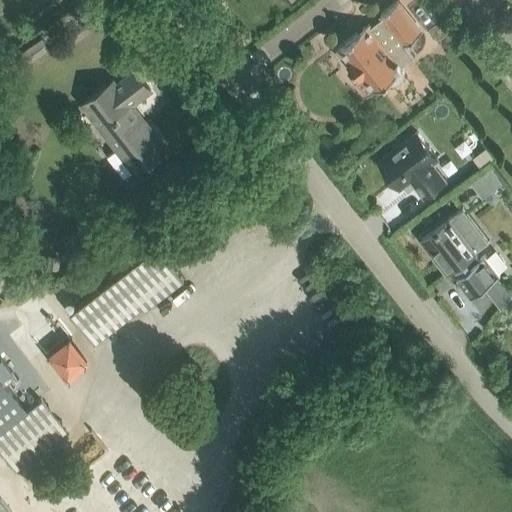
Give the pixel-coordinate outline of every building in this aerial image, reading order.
[(369,23),(338,48),(349,62),(348,62),(360,78),(363,77),(372,78),(378,86),(386,80),(387,81),(388,82),(389,82),(391,83),(393,84),(395,84),(396,83),(399,83),(400,82),(401,81),(402,80),(403,79),(404,77),(404,76),(404,75),(404,74),(404,73),(404,72),(404,71),(404,69),(403,68),(402,67),(403,67),(402,66),(415,55),(406,43),(422,31),(398,0),(381,14),(382,16),(370,25),(369,23)] [(442,19),(431,28),(439,37),(450,28),(442,19)] [(43,37),(26,49),(33,60),(50,48),(43,37)] [(88,102),(105,123),(101,126),(118,149),(123,146),(139,166),(135,169),(135,170),(151,158),(152,159),(157,156),(155,154),(166,145),(133,103),(151,89),(136,68),(117,82),(114,79),(83,104),(84,105),(88,102)] [(459,133),(474,145),(482,135),(467,124),(459,133)] [(416,184),(424,195),(445,179),(432,161),(437,157),(417,131),(379,160),(400,186),(413,176),(418,182),(416,184)] [(485,176),(504,164),(492,146),(473,159),(485,176)] [(449,219),(426,236),(441,256),(437,258),(447,272),(453,267),(459,274),(457,276),(472,295),(500,273),(485,254),(480,258),(475,251),(488,241),(463,208),(464,207),(463,206),(448,218),(449,219)] [(157,244),(71,311),(95,342),(142,306),(145,309),(184,279),(157,244)] [(49,254),(48,263),(59,264),(60,255),(49,254)] [(66,429),(41,397),(0,428),(0,450),(15,469),(66,429)] [(13,511),(0,494),(0,511),(13,511)]
